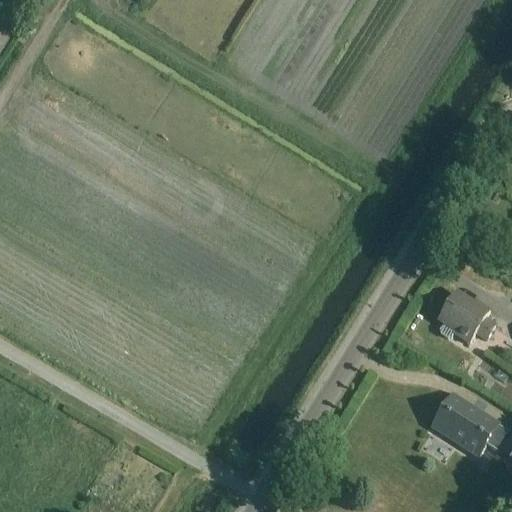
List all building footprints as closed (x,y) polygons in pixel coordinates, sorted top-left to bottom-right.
[(0,55),(11,39),(0,32),(0,55)] [(474,308),(457,297),(440,323),(444,326),(440,333),(441,337),(448,341),(452,341),(455,337),(470,346),(476,336),(486,343),(496,328),(486,321),(490,314),(476,305),(474,308)] [(453,399),(438,422),(467,440),(461,448),(478,459),(477,460),(478,461),(487,448),(511,464),(511,437),(508,435),(499,429),(500,428),(499,427),(498,428),(453,400),(454,399),(453,398),(453,399)] [(410,429),(401,443),(451,477),(460,463),(410,429)] [(82,442),(68,465),(104,488),(113,473),(123,479),(128,471),(118,465),(82,442)] [(68,465),(54,487),(90,510),(92,511),(101,511),(104,508),(94,502),(104,488),(68,465)] [(54,487),(40,509),(44,511),(92,511),(90,510),(54,487)]
